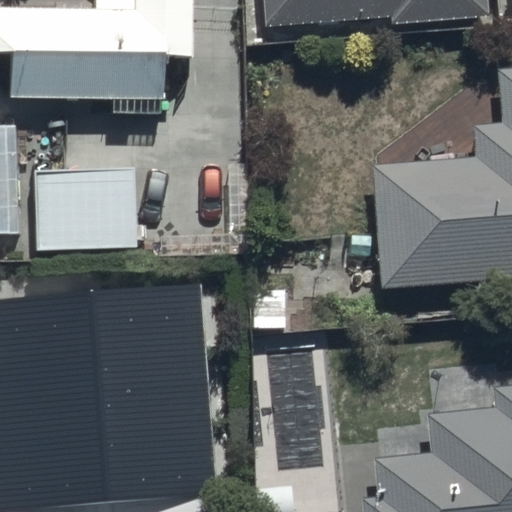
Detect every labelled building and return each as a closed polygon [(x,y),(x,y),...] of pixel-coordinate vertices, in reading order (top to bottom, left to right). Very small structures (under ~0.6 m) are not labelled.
[(62,0),(62,8),(0,6),(0,43),(7,42),(9,95),(112,98),(111,114),(135,115),(135,119),(160,120),(162,54),(191,55),(192,0),(62,0)] [(265,0),(267,27),(392,16),(393,25),(497,16),(495,0),(265,0)] [(364,154),(373,277),(511,267),(511,57),(490,59),(494,113),(466,115),(468,147),(364,154)] [(18,124),(0,123),(0,230),(20,230),(18,124)] [(134,162),(31,163),(31,244),(134,243),(134,162)] [(242,511),(222,278),(0,297),(0,511),(242,511)] [(354,488),(356,511),(511,511),(511,371),(486,374),(488,398),(418,404),(422,443),(367,448),(370,486),(354,488)]
